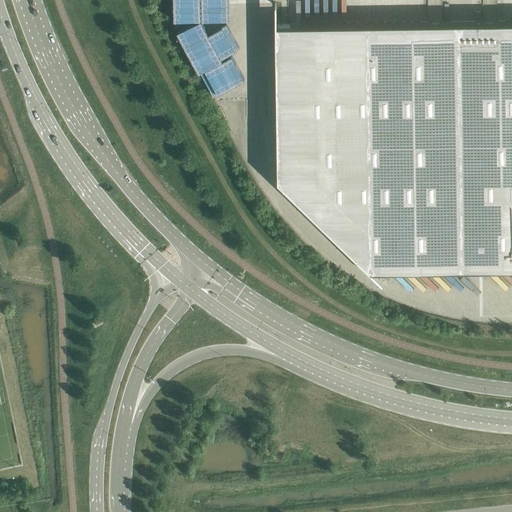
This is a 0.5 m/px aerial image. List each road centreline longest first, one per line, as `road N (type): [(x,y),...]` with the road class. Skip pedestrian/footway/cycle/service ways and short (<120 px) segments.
road 1 (secondary): [(511,390),(362,356),(272,311),(203,262)]
road 2 (secondary): [(203,262),(100,151),(58,80),(26,0)]
road 3 (secondary): [(0,12),(62,147),(172,277)]
road 4 (tertiary): [(172,277),(119,371),(97,456),(96,511)]
road 5 (secondary): [(300,360),(403,400),(511,420)]
road 6 (secondary): [(121,429),(168,372),(201,352),(236,348),(300,360)]
road 7 (tertiary): [(121,429),(140,366),(191,292)]
road 8 (secondary): [(191,292),(300,360)]
